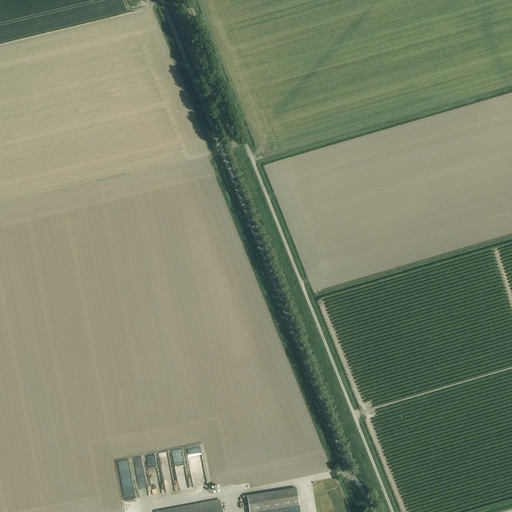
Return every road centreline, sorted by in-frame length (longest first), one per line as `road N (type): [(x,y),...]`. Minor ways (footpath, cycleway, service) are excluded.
road 1 (unclassified): [(162,0),(344,460),(375,511)]
road 2 (track): [(392,511),(188,0)]
